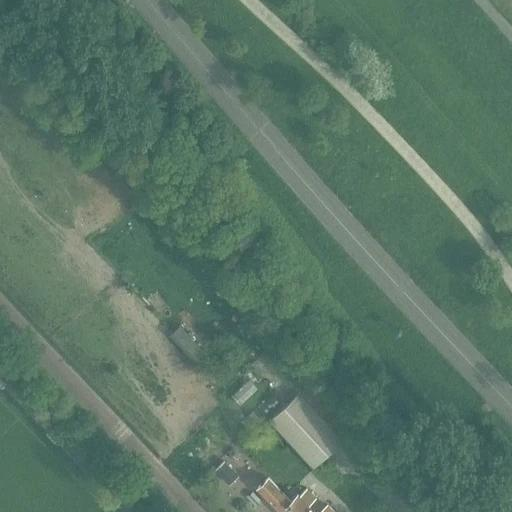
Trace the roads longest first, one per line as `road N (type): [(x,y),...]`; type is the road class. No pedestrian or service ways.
road 1 (secondary): [(158,0),(286,158),(511,394)]
road 2 (unclassified): [(195,511),(0,304)]
